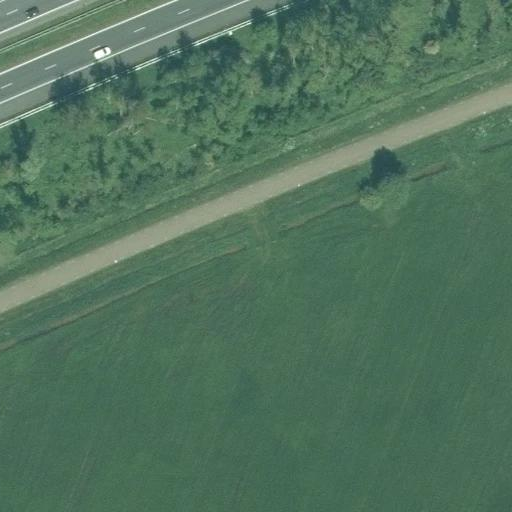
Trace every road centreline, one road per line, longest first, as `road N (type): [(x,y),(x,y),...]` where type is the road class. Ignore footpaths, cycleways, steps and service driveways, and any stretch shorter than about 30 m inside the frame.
road 1 (unclassified): [(0,303),(511,93)]
road 2 (motorway): [(0,90),(217,0)]
